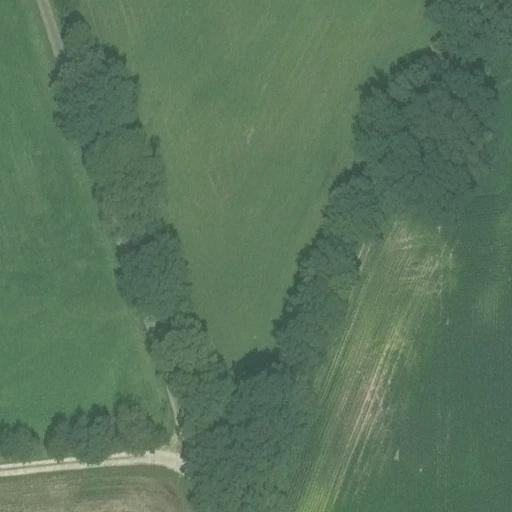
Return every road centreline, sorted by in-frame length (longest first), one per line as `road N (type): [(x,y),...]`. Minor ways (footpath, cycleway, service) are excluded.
road 1 (residential): [(216,511),(42,0)]
road 2 (track): [(0,468),(194,447)]
